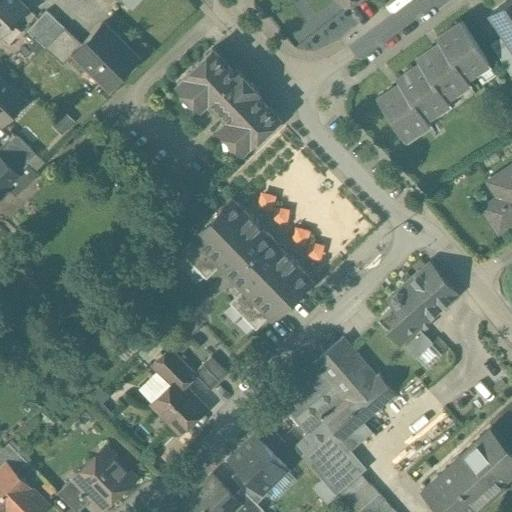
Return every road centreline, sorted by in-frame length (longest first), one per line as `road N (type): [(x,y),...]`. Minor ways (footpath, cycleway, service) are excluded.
road 1 (residential): [(144,502),(427,224)]
road 2 (residential): [(301,90),(427,224)]
road 3 (residential): [(418,0),(301,90)]
road 4 (residential): [(214,0),(301,90)]
